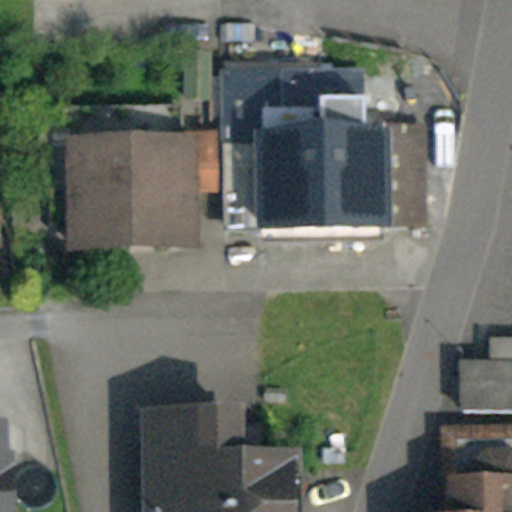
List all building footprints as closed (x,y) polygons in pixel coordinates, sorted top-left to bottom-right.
[(224,139),(299,139),(300,90),(224,89),(224,139)] [(263,157),(261,238),(377,241),(379,159),(263,157)] [(181,164),(77,165),(78,254),(182,253),(181,164)] [(511,383),(463,384),(463,434),(511,434),(511,383)] [(236,435),(148,436),(147,511),(293,511),(293,479),(236,479),(236,435)] [(449,511),(511,511),(511,436),(449,437),(449,511)] [(11,511),(9,448),(0,448),(0,511),(11,511)]
